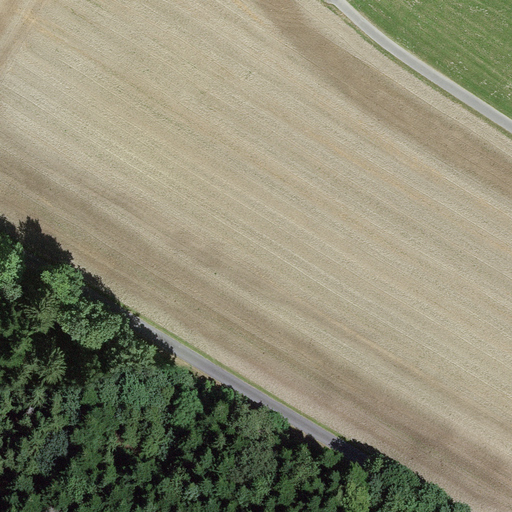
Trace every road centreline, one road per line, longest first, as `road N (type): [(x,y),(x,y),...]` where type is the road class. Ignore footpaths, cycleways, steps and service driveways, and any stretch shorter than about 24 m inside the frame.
road 1 (track): [(0,242),(456,511)]
road 2 (track): [(333,0),(394,51),(511,127)]
